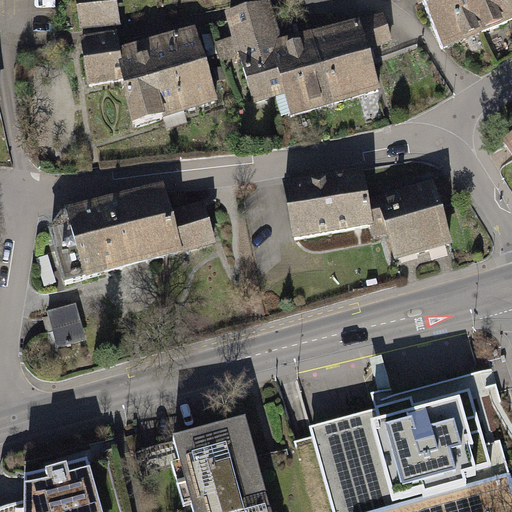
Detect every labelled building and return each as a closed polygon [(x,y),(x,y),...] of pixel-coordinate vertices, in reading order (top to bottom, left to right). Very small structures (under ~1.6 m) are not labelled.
[(107,0),(98,0),(75,4),(80,37),(113,31),(107,0)] [(422,0),(399,0),(403,9),(413,5),(422,0)] [(422,0),(413,5),(446,56),(505,28),(492,0),(422,0)] [(511,25),(511,0),(492,0),(505,28),(511,25)] [(289,129),(331,116),(307,42),(279,50),(269,10),(224,22),(249,113),(282,103),(289,129)] [(382,17),(307,42),(331,116),(382,101),(366,56),(392,48),(382,17)] [(115,36),(77,43),(85,95),(123,88),(118,57),(115,36)] [(217,112),(195,36),(118,57),(123,88),(129,135),(217,112)] [(511,143),(503,148),(511,163),(511,143)] [(360,179),(282,194),(291,249),(373,233),(360,179)] [(433,183),(376,198),(385,237),(443,219),(433,183)] [(160,189),(122,200),(144,272),(213,253),(201,207),(168,218),(161,194),(160,189)] [(62,217),(45,242),(62,295),(144,272),(122,200),(62,217)] [(452,252),(443,219),(385,237),(394,268),(452,252)] [(74,306),(41,314),(52,353),(84,343),(74,306)] [(493,387),(365,422),(377,462),(504,426),(493,387)] [(267,511),(241,419),(170,439),(189,511),(267,511)] [(507,436),(504,426),(377,462),(389,504),(505,471),(496,439),(507,436)] [(98,511),(84,457),(22,474),(20,511),(98,511)] [(511,511),(511,501),(506,481),(396,511),(511,511)]
